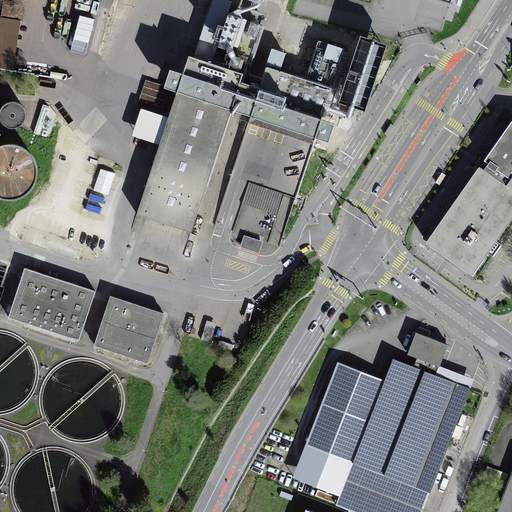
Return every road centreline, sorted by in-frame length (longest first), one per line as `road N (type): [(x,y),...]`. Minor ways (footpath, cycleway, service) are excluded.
road 1 (unknown): [(408,511),(319,473),(305,443),(402,275)]
road 2 (secondary): [(366,247),(204,511)]
road 3 (secondary): [(511,14),(366,247)]
road 4 (secondary): [(366,247),(511,353)]
road 5 (residential): [(511,365),(452,511)]
